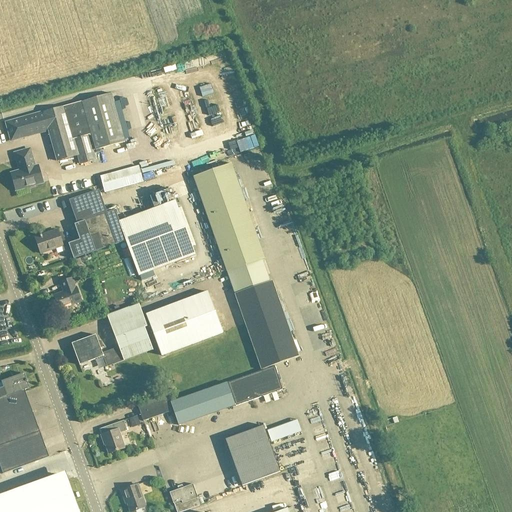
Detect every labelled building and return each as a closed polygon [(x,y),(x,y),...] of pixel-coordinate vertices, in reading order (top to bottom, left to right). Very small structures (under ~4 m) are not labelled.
[(110,95),(77,104),(93,161),(94,161),(91,152),(124,143),(123,139),(126,139),(114,96),(111,97),(110,95)] [(93,161),(77,104),(42,114),(23,119),(5,124),(10,142),(28,137),(47,131),(55,162),(76,156),(78,165),(93,161)] [(18,173),(10,175),(14,192),(41,184),(37,168),(33,169),(28,151),(13,155),(18,173)] [(271,282),(269,283),(261,261),(264,260),(230,164),(192,178),(260,371),(298,358),(271,282)] [(137,167),(99,178),(103,194),(141,183),(137,167)] [(168,189),(161,176),(157,178),(164,191),(168,189)] [(183,200),(191,196),(186,183),(177,187),(183,200)] [(116,245),(105,214),(98,192),(68,203),(75,225),(73,226),(78,241),(67,245),(72,260),(116,245)] [(113,211),(105,214),(116,245),(124,242),(137,277),(193,256),(173,202),(117,223),(113,211)] [(39,255),(51,251),(65,246),(62,237),(58,238),(56,231),(33,239),(39,255)] [(63,293),(53,297),(58,310),(80,302),(75,288),(71,279),(59,284),(63,293)] [(116,349),(101,355),(102,358),(106,368),(152,352),(152,353),(157,351),(160,357),(221,334),(206,294),(141,318),(138,307),(137,306),(105,318),(116,349)] [(318,329),(328,324),(326,319),(315,323),(318,329)] [(102,358),(101,355),(99,350),(102,349),(99,342),(96,343),(94,336),(70,345),(78,367),(102,358)] [(225,384),(169,404),(166,395),(136,405),(141,422),(172,412),(177,426),(281,391),(273,368),(225,384)] [(0,471),(1,476),(48,459),(39,436),(31,414),(23,392),(28,390),(25,384),(26,382),(24,381),(22,375),(0,383),(2,389),(0,390),(0,471)] [(145,389),(158,392),(159,384),(148,381),(145,389)] [(317,433),(328,429),(324,416),(313,419),(317,433)] [(267,426),(270,439),(301,432),(299,420),(267,426)] [(103,442),(107,455),(123,450),(118,434),(125,432),(122,422),(98,430),(100,436),(102,443),(103,442)] [(261,427),(224,441),(241,487),(278,474),(261,427)] [(318,433),(320,443),(331,441),(329,430),(318,433)] [(334,444),(325,445),(326,466),(336,465),(334,444)] [(0,511),(78,511),(67,481),(57,476),(0,496),(0,511)] [(136,486),(120,492),(123,501),(124,501),(128,511),(134,511),(144,509),(136,486)] [(184,511),(199,507),(195,499),(194,495),(191,486),(168,494),(174,511),(184,511)]
